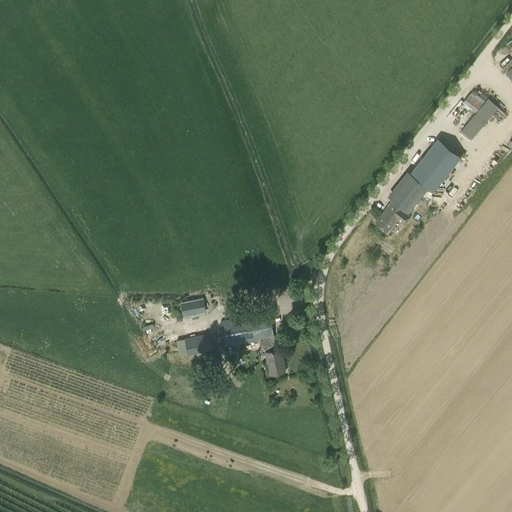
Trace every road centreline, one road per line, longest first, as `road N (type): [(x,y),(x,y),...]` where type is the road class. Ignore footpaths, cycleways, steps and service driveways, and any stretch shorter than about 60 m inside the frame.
road 1 (unclassified): [(511,14),(323,261)]
road 2 (unclassified): [(361,511),(314,306),(323,261)]
